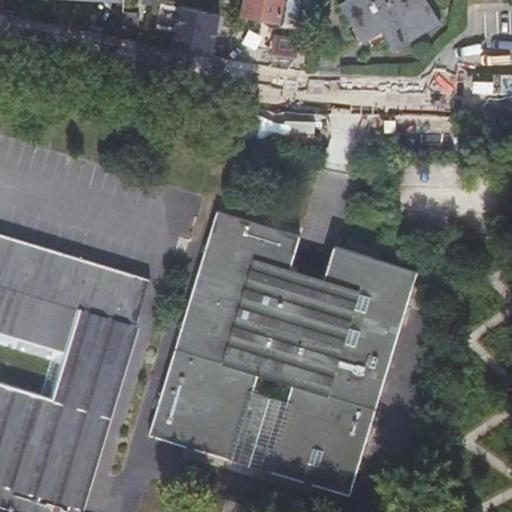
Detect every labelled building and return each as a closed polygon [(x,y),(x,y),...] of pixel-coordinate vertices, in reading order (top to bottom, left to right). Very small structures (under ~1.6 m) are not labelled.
[(245,0),(242,16),(279,22),(283,0),(245,0)] [(349,0),(340,6),(364,44),(381,33),(396,54),(442,25),(425,0),(349,0)] [(220,14),(181,6),(172,47),(212,55),(220,14)] [(122,11),(120,37),(136,38),(137,12),(122,11)] [(258,34),(233,30),(227,58),(288,70),(294,60),(298,40),(276,36),(273,52),(256,49),(258,34)] [(299,272),(310,237),(225,212),(153,439),(189,450),(235,464),(258,394),(264,377),(299,388),(294,405),(272,474),(319,489),(354,500),(427,273),(346,249),(333,282),(299,272)] [(0,511),(86,511),(149,282),(0,236),(0,511)] [(258,394),(235,464),(189,450),(186,458),(316,499),(319,489),(272,474),(294,405),(258,394)]
